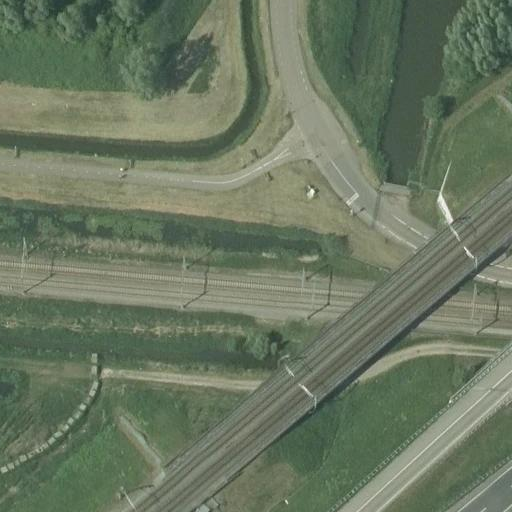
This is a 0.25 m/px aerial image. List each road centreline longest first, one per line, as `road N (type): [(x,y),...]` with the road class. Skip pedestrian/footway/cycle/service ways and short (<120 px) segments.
road 1 (unclassified): [(511,346),(429,339),(331,376),(175,383),(96,376)]
road 2 (unclassified): [(511,272),(477,264),(356,198),(287,63),(284,0)]
road 3 (motorway): [(511,383),(370,511)]
